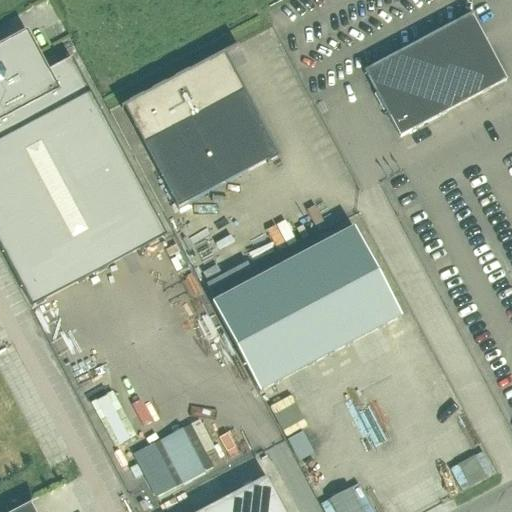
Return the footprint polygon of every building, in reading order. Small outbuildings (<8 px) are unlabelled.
[(43,0),(22,0),(19,2),(29,23),(50,13),(43,0)] [(470,17),(365,73),(399,139),(506,82),(472,17),(473,16),(472,14),(470,16),(470,17)] [(0,248),(32,308),(165,238),(70,60),(40,76),(23,45),(0,56),(0,248)] [(127,105),(121,108),(121,110),(124,109),(178,210),(266,163),(267,165),(279,159),(273,146),(274,146),(273,144),(272,145),(269,137),(268,136),(267,136),(263,128),(264,128),(263,127),(259,120),(260,119),(259,118),(258,118),(254,110),(255,110),(254,109),(253,109),(249,102),(250,101),(249,100),(248,100),(233,71),(225,56),(223,57),(222,55),(204,64),(189,72),(189,71),(187,71),(187,72),(174,79),(173,79),(172,80),(173,81),(166,84),(166,83),(164,84),(151,91),(149,92),(150,93),(143,96),(143,95),(141,96),(142,96),(128,104),(128,103),(126,104),(127,105)] [(353,230),(211,305),(259,394),(401,319),(353,230)] [(154,445),(132,456),(154,500),(175,489),(154,445)] [(283,511),(266,478),(202,511),(283,511)]
